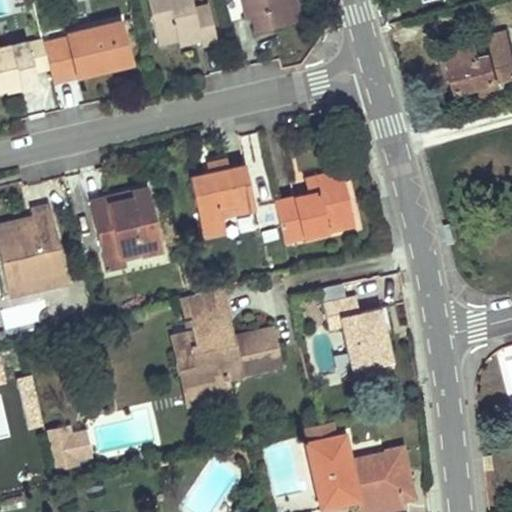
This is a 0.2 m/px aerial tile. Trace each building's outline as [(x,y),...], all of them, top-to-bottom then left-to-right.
[(191,0),(147,0),(157,43),(179,38),(198,33),(200,40),(201,46),(218,42),(209,2),(193,6),(191,0)] [(300,21),(296,6),(289,7),(287,0),(245,0),(249,16),(253,14),(257,31),(300,21)] [(67,36),(43,42),(48,65),(52,80),(82,73),(129,61),(119,19),(66,32),(67,36)] [(474,40),(475,44),(448,51),(451,61),(458,90),(511,75),(511,53),(506,31),(474,40)] [(198,33),(179,38),(180,45),(200,40),(198,33)] [(42,39),(27,43),(34,69),(48,65),(43,42),(42,39)] [(0,88),(4,87),(19,84),(20,88),(38,83),(34,69),(27,43),(27,41),(0,46),(0,88)] [(19,84),(4,87),(5,92),(20,88),(19,84)] [(206,164),(208,173),(226,169),(224,159),(206,164)] [(233,204),(236,217),(255,213),(244,165),(226,169),(208,173),(189,177),(200,224),(223,219),(220,207),(233,204)] [(306,192),(274,199),(283,239),(352,223),(340,168),(303,176),(306,192)] [(103,196),(86,200),(99,257),(119,253),(137,249),(138,254),(160,250),(146,187),(127,191),(129,199),(105,205),(103,196)] [(127,191),(103,196),(105,205),(129,199),(127,191)] [(41,277),(65,272),(49,204),(30,209),(32,217),(0,224),(0,258),(8,294),(43,286),(41,277)] [(226,234),(223,219),(200,224),(203,239),(226,234)] [(119,253),(99,257),(102,270),(122,266),(119,253)] [(65,272),(41,277),(43,286),(67,280),(65,272)] [(220,288),(179,298),(184,318),(189,317),(190,322),(191,329),(195,344),(173,349),(181,382),(198,378),(202,397),(229,391),(226,379),(280,366),(272,329),(232,339),(222,341),(217,320),(227,317),(220,288)] [(367,385),(396,378),(386,330),(380,306),(359,311),(356,295),(323,302),(329,329),(342,326),(352,369),(363,366),(367,385)] [(217,320),(222,341),(232,339),(227,317),(217,320)] [(169,334),(173,349),(195,344),(191,329),(169,334)] [(33,377),(18,380),(29,427),(44,424),(33,377)] [(186,407),(230,396),(229,391),(202,397),(198,378),(181,382),(186,407)] [(67,433),(65,425),(44,429),(52,467),(74,462),(73,457),(67,433)] [(84,429),(67,433),(73,457),(89,453),(84,429)] [(350,461),(342,433),(304,442),(318,502),(336,498),(337,502),(358,497),(361,511),(370,511),(382,509),(379,496),(399,491),(397,482),(408,479),(400,445),(382,449),(383,453),(350,461)] [(401,498),(413,495),(408,479),(397,482),(399,491),(379,496),(382,509),(382,511),(386,511),(404,508),(401,498)] [(336,498),(318,502),(320,507),(337,502),(336,498)]
